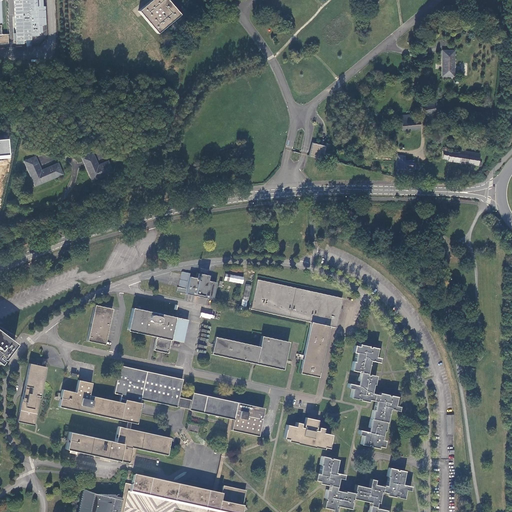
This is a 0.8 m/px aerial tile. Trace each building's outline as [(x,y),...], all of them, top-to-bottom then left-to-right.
[(32,36),(46,36),(46,6),(44,6),(43,0),(14,0),(14,33),(14,44),(24,44),(24,40),(32,40),(32,36)] [(168,1),(167,0),(150,0),(139,11),(157,33),(179,14),(168,1)] [(453,76),(453,52),(442,51),(442,76),(453,76)] [(439,111),(437,101),(432,101),(432,98),(423,99),(423,96),(420,97),(420,100),(423,114),(439,111)] [(411,114),(399,116),(401,130),(419,128),(418,122),(418,120),(418,119),(412,120),(411,114)] [(324,146),(312,143),(308,155),(308,157),(323,160),(323,158),(326,146),(324,146)] [(447,161),(480,166),(481,162),(478,161),(479,154),(458,150),(458,153),(447,151),(447,148),(442,147),(441,159),(447,159),(447,161)] [(92,153),(82,158),(83,161),(94,157),(92,153)] [(397,157),(396,169),(400,170),(411,170),(411,169),(414,169),(414,160),(411,160),(406,159),(406,156),(397,155),(397,157)] [(24,162),(32,181),(33,181),(35,180),(37,184),(61,174),(57,164),(56,165),(38,172),(36,167),(38,166),(34,157),(24,162)] [(83,161),(85,165),(95,160),(94,157),(83,161)] [(111,172),(107,162),(98,165),(95,160),(85,165),(89,175),(92,174),(94,179),(111,172)] [(191,276),(190,276),(186,293),(197,296),(203,297),(213,299),(216,282),(208,280),(209,275),(200,273),(199,278),(191,276)] [(243,277),(226,274),(225,279),(242,282),(243,277)] [(342,298),(257,279),(251,308),(311,321),(300,373),(318,377),(329,325),(330,321),(332,322),(332,319),(337,320),(342,298)] [(248,300),(251,285),(246,284),(243,299),(248,300)] [(197,296),(196,303),(208,305),(209,299),(197,296)] [(105,344),(112,308),(95,304),(87,340),(105,344)] [(187,320),(132,307),(127,330),(150,335),(156,337),(156,338),(155,337),(152,349),(157,350),(162,351),(167,352),(170,340),(170,339),(182,342),(187,323),(187,320)] [(14,343),(0,331),(0,361),(1,360),(0,359),(0,357),(2,359),(14,343)] [(282,369),(288,341),(261,335),(258,346),(214,337),(211,353),(282,369)] [(368,345),(360,343),(359,346),(355,345),(353,352),(356,353),(354,361),(353,361),(351,370),(358,372),(358,370),(360,371),(358,382),(360,382),(359,386),(348,384),(347,388),(351,389),(350,398),(357,399),(359,399),(359,400),(368,403),(369,400),(376,402),(374,410),(373,410),(369,429),(370,429),(369,433),(359,430),(358,435),(362,436),(360,445),(367,447),(367,446),(369,446),(369,447),(378,450),(379,447),(383,448),(385,441),(382,440),(383,432),(385,432),(389,413),(388,413),(388,409),(399,411),(399,407),(395,406),(397,397),(390,396),(388,396),(388,395),(379,393),(379,395),(371,393),(373,384),(374,385),(376,376),(369,374),(369,375),(367,375),(369,364),(368,364),(369,360),(379,362),(380,357),(376,356),(378,348),(370,346),(370,347),(368,346),(368,345)] [(29,363),(25,383),(22,396),(16,421),(33,425),(46,366),(39,365),(39,366),(37,365),(37,364),(29,363)] [(182,379),(120,365),(114,393),(121,395),(120,401),(89,394),(92,382),(78,379),(76,392),(62,389),(58,406),(127,421),(131,421),(136,423),(141,402),(140,402),(141,399),(176,406),(178,397),(182,379)] [(264,408),(192,392),(191,399),(189,408),(189,409),(229,418),(232,419),(233,419),(231,429),(258,435),(258,433),(262,413),(264,408)] [(176,406),(189,408),(191,399),(178,397),(176,406)] [(229,418),(213,493),(216,494),(224,459),(232,419),(229,418)] [(303,426),(304,427),(306,420),(315,422),(313,429),(315,429),(317,420),(305,418),(303,426)] [(313,430),(313,429),(315,422),(306,420),(304,427),(304,428),(300,427),(301,424),(296,422),(295,427),(286,425),(283,438),(288,439),(287,441),(296,443),(296,444),(314,448),(314,447),(323,449),(323,447),(328,448),(331,435),(322,433),(323,429),(318,428),(317,431),(313,430)] [(126,427),(118,426),(115,441),(69,431),(65,448),(77,451),(128,462),(131,446),(133,447),(137,448),(166,454),(170,437),(130,428),(126,427)] [(329,458),(322,456),(320,465),(321,466),(319,474),(316,474),(314,481),(319,482),(318,484),(327,486),(327,485),(330,485),(328,490),(326,490),(324,498),(325,499),(325,501),(324,501),(323,508),(332,510),(331,511),(335,511),(338,505),(341,506),(341,507),(350,509),(352,503),(351,502),(351,500),(352,501),(352,499),(370,503),(369,506),(370,506),(368,511),(386,511),(387,511),(376,508),(377,503),(379,503),(381,492),(386,493),(386,496),(394,498),(395,496),(397,497),(404,499),(406,490),(410,491),(411,487),(401,484),(402,480),(403,481),(405,472),(398,470),(398,471),(396,471),(396,470),(389,468),(387,477),(388,477),(386,486),(383,485),(383,486),(374,484),(375,480),(371,479),(368,489),(364,488),(364,487),(356,485),(354,491),(355,491),(355,493),(345,491),(344,493),(336,491),(338,479),(343,480),(344,475),(334,473),(334,469),(336,469),(338,460),(331,458),(331,459),(329,459),(329,458)] [(121,500),(116,499),(112,511),(122,511),(127,493),(129,493),(133,476),(131,475),(132,471),(128,471),(128,470),(121,500)] [(129,493),(208,510),(216,511),(241,511),(245,492),(223,487),(221,495),(216,494),(213,493),(133,476),(129,493)] [(82,491),(78,511),(112,511),(116,499),(114,496),(96,496),(95,496),(82,491)]
